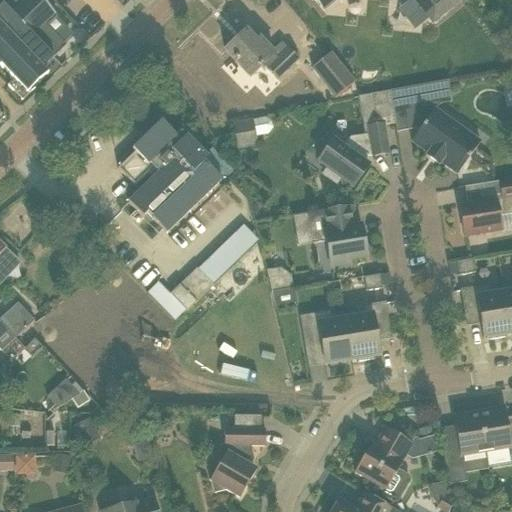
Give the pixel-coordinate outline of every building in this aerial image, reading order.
[(47,27),(57,17),(40,0),(11,0),(7,4),(8,5),(6,8),(5,8),(53,59),(54,59),(66,47),(47,27)] [(313,0),(323,12),(337,0),(338,0),(341,4),(345,0),(310,0),(312,2),(313,0)] [(411,0),(412,0),(399,11),(415,30),(428,20),(432,25),(461,2),(458,0),(411,0)] [(0,66),(27,95),(31,91),(32,92),(35,89),(34,88),(48,74),(43,69),(53,59),(5,8),(6,8),(3,5),(0,7),(0,66)] [(277,80),(299,59),(281,43),(272,52),(259,39),(255,42),(245,32),(225,51),(236,63),(238,62),(251,75),(249,77),(250,78),(266,62),(270,66),(267,69),(277,80)] [(310,70),(334,100),(354,84),(330,54),(310,70)] [(480,143),(436,111),(435,110),(430,118),(424,114),(421,99),(427,98),(425,87),(448,83),(447,82),(389,92),(395,124),(396,133),(415,130),(419,132),(411,143),(428,155),(425,158),(438,167),(441,164),(457,175),(480,143)] [(388,155),(383,126),(395,124),(389,92),(356,99),(363,136),(350,138),(342,149),(333,142),(318,163),(327,170),(323,175),(336,185),(340,179),(353,188),(368,167),(362,163),(367,157),(373,156),(373,157),(388,155)] [(272,122),(265,118),(233,125),(237,141),(269,134),(273,128),(272,122)] [(165,124),(164,125),(161,122),(132,150),(135,153),(118,169),(136,188),(148,176),(152,180),(177,157),(171,151),(176,147),(171,142),(177,137),(165,126),(166,125),(165,124)] [(177,157),(152,180),(128,203),(158,234),(162,231),(166,235),(221,181),(222,182),(233,171),(212,149),(205,156),(186,137),(176,147),(171,151),(177,157)] [(511,214),(511,181),(500,184),(503,200),(459,207),(464,238),(501,232),(498,217),(511,214)] [(297,247),(326,242),(331,269),(349,266),(348,261),(366,258),(361,227),(355,228),(352,207),(292,217),(297,247)] [(244,225),(196,270),(210,285),(258,240),(244,225)] [(473,260),(456,263),(459,276),(475,274),(473,260)] [(267,274),(271,293),(290,289),(289,282),(275,272),(267,274)] [(382,289),(380,276),(363,278),(366,292),(382,289)] [(170,295),(186,312),(196,303),(180,286),(170,295)] [(511,334),(504,294),(490,296),(488,287),(461,291),(466,322),(480,320),(483,339),(489,338),(489,341),(507,338),(506,335),(511,334)] [(18,304),(0,319),(0,321),(16,339),(35,323),(18,304)] [(345,320),(352,361),(357,360),(357,363),(374,360),(374,357),(380,356),(376,337),(390,335),(385,304),(358,309),(359,318),(345,320)] [(352,361),(345,320),(327,323),(326,314),(301,318),(306,349),(321,346),(324,365),(329,365),(329,367),(346,364),(346,362),(352,361)] [(16,339),(0,321),(0,351),(1,353),(16,339)] [(34,338),(24,347),(31,354),(40,345),(34,338)] [(83,392),(77,396),(71,399),(77,409),(89,402),(83,392)] [(511,456),(511,417),(505,419),(503,409),(479,413),(485,453),(509,449),(510,457),(511,456)] [(485,453),(479,413),(454,417),(456,427),(441,429),(447,468),(463,465),(464,468),(467,470),(488,467),(485,453)] [(417,442),(423,455),(439,447),(429,426),(422,430),(426,439),(417,442)] [(381,496),(394,504),(397,503),(410,481),(409,476),(398,470),(402,463),(401,463),(412,445),(385,429),(374,447),(371,445),(355,473),(384,491),(381,496)] [(265,431),(261,431),(224,430),(224,446),(220,446),(220,464),(209,482),(211,484),(214,494),(226,491),(240,499),(257,471),(246,464),(251,456),(251,447),(265,447),(265,431)] [(54,445),(54,431),(45,431),(45,445),(54,445)] [(36,473),(36,453),(15,454),(15,474),(36,473)] [(0,471),(13,471),(13,457),(0,457),(0,471)] [(394,511),(392,510),(365,493),(364,495),(367,497),(360,509),(362,509),(360,511),(358,511),(339,501),(331,511),(394,511)] [(158,511),(155,499),(136,504),(136,503),(102,511),(158,511)]
